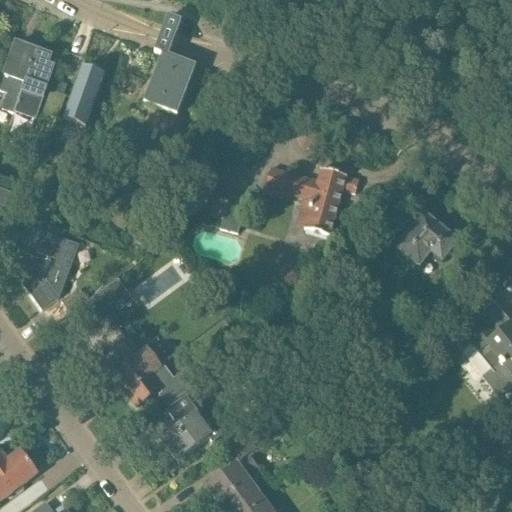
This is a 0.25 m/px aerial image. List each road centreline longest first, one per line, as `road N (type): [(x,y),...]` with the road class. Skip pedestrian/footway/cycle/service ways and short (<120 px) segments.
road 1 (residential): [(511,200),(445,142),(408,124),(69,0)]
road 2 (residential): [(135,511),(0,330)]
